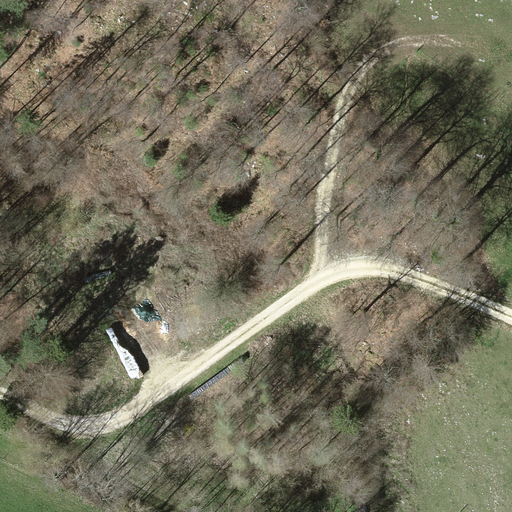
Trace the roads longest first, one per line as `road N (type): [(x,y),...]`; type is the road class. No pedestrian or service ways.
road 1 (track): [(511,318),(405,269),(360,264),(320,279),(122,414),(84,424),(0,393)]
road 2 (track): [(320,279),(329,174),(359,68),(399,43),(456,42)]
